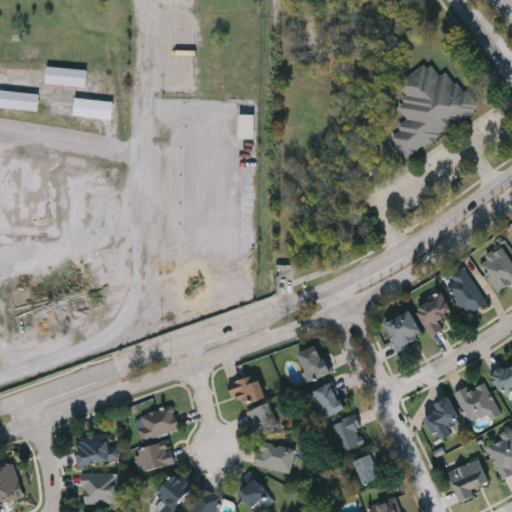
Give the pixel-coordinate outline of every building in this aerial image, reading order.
[(406,158),(478,112),(451,69),(440,76),(431,62),(399,83),(409,98),(398,104),(408,119),(398,126),(402,131),(393,137),(406,158)] [(88,69),(48,67),(47,84),(87,85),(88,69)] [(40,94),(1,89),(0,95),(0,106),(38,111),(40,94)] [(114,100),(76,99),(75,117),(114,118),(114,100)] [(256,114),(241,114),(240,138),(256,139),(256,114)] [(480,262),(503,247),(511,260),(511,283),(500,291),(480,262)] [(489,303),(468,316),(445,279),(466,266),(489,303)] [(441,317),(445,329),(429,334),(420,303),(447,294),(453,313),(441,317)] [(413,309),(426,337),(398,349),(385,321),(413,309)] [(310,381),(299,353),(320,344),(332,372),(310,381)] [(511,392),(495,389),(502,361),(511,363),(511,392)] [(235,399),(230,382),(261,373),(267,398),(245,404),(243,397),(235,399)] [(493,419),(489,413),(472,422),(457,394),(485,379),(503,414),(493,419)] [(311,392),(333,381),(346,407),(325,418),(311,392)] [(437,403),(451,396),(462,419),(451,424),(455,433),(444,439),(441,432),(435,435),(426,417),(440,410),(437,403)] [(249,412),(271,401),(281,421),(259,432),(249,412)] [(143,440),(137,416),(175,405),(182,429),(143,440)] [(368,442),(344,452),(332,425),(356,415),(368,442)] [(511,474),(504,478),(488,444),(511,432),(511,474)] [(120,441),(122,459),(81,464),(78,436),(110,433),(111,442),(120,441)] [(176,462),(141,473),(135,450),(170,440),(176,462)] [(291,473),(256,463),(263,440),(297,449),(291,473)] [(386,476),(364,484),(355,460),(377,452),(386,476)] [(450,471),(481,458),(492,483),(475,490),(478,495),(463,501),(450,471)] [(26,494),(0,502),(0,467),(15,463),(26,494)] [(195,484),(178,509),(158,495),(176,470),(195,484)] [(84,503),(84,472),(119,472),(119,503),(84,503)] [(239,493),(256,477),(271,492),(254,508),(239,493)] [(192,511),(204,489),(224,498),(217,511),(192,511)] [(372,511),(371,508),(396,499),(400,511),(372,511)]
